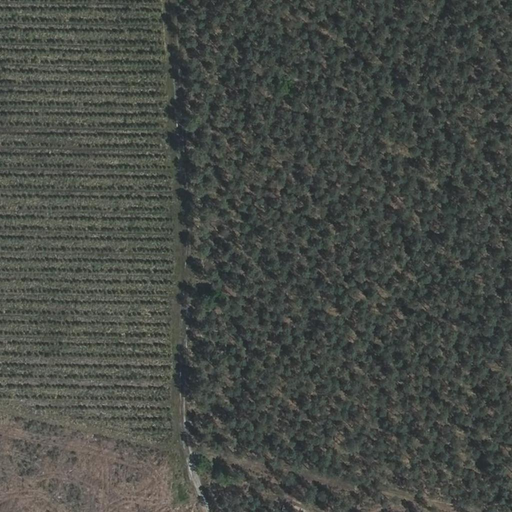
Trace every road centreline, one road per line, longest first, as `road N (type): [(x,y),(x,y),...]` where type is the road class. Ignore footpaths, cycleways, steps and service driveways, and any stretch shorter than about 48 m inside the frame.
road 1 (track): [(171,0),(185,184),(188,447),(211,511)]
road 2 (track): [(188,447),(466,511)]
